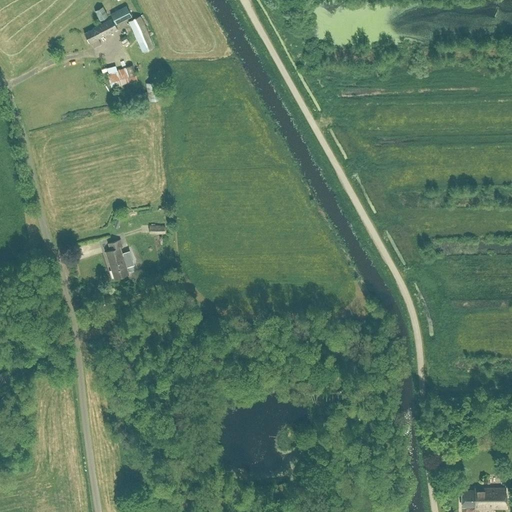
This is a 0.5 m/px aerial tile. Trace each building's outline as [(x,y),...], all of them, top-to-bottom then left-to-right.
[(126,6),(110,14),(115,24),(131,16),(126,6)] [(99,20),(107,16),(102,7),(94,11),(99,20)] [(151,37),(155,35),(149,21),(144,23),(143,24),(139,16),(128,22),(142,51),(153,46),(149,38),(151,37)] [(98,38),(116,29),(111,18),(93,27),(93,28),(84,33),(88,42),(98,37),(98,38)] [(147,92),(148,101),(160,100),(158,81),(145,83),(147,92)] [(48,104),(54,102),(52,96),(46,98),(48,104)] [(132,221),(145,217),(142,206),(128,210),(132,221)] [(149,225),(149,233),(164,234),(164,226),(149,225)] [(110,250),(105,252),(114,278),(128,274),(119,247),(122,247),(119,239),(108,243),(110,250)] [(184,251),(175,253),(177,264),(187,262),(184,251)] [(505,508),(504,488),(474,489),(474,491),(461,491),(461,507),(474,507),(474,509),(505,508)]
